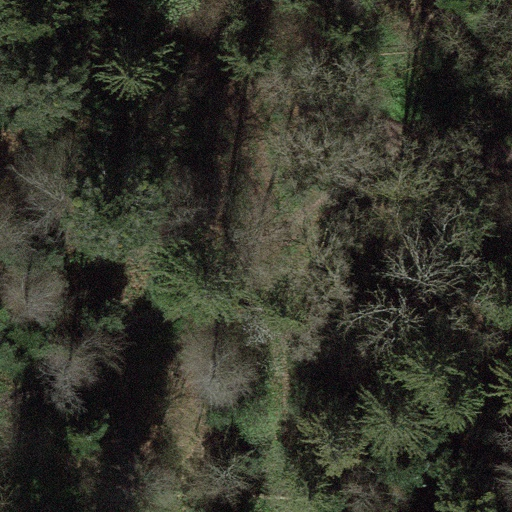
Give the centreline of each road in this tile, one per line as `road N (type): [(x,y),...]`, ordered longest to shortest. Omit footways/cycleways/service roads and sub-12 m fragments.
road 1 (track): [(0,398),(88,373),(168,325),(396,246),(511,225)]
road 2 (track): [(140,0),(378,135),(511,163)]
